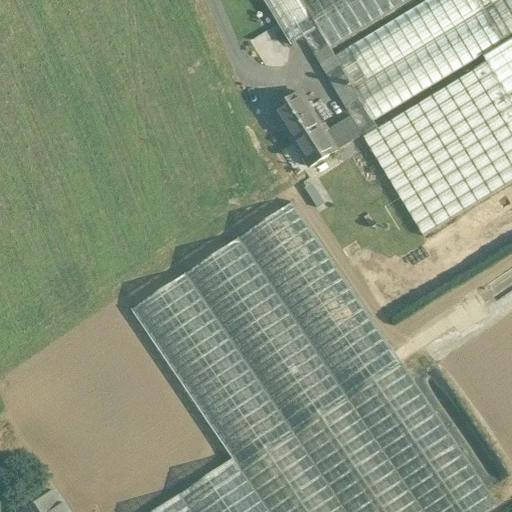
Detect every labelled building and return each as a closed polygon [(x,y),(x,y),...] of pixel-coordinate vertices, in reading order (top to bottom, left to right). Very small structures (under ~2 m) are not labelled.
[(263,0),(292,46),(304,38),(320,65),(334,57),(330,50),(300,0),(263,0)] [(300,0),(330,50),(412,0),(300,0)] [(476,0),(427,0),(334,57),(352,87),(482,9),(476,0)] [(511,0),(476,0),(482,9),(484,14),(503,44),(511,38),(511,0)] [(484,14),(355,92),(373,123),(374,122),(483,56),(503,44),(484,14)] [(487,63),(378,129),(376,127),(365,134),(367,136),(364,138),(424,237),(511,183),(511,38),(503,44),(483,56),(487,63)] [(352,87),(334,57),(320,65),(351,117),(362,136),(365,134),(376,127),(374,122),(373,123),(355,92),(352,87)] [(321,127),(300,93),(274,110),(296,144),(322,128),(321,127)] [(351,117),(326,133),(337,151),(362,136),(351,117)] [(322,128),(296,144),(311,167),(337,151),(326,133),(322,127),(321,127),(322,128)] [(294,203),(133,311),(234,460),(242,472),(403,364),(294,203)] [(155,511),(491,511),(499,507),(403,364),(242,472),(234,460),(155,511)] [(18,511),(0,484),(0,511),(18,511)] [(22,511),(67,511),(54,491),(22,511)]
